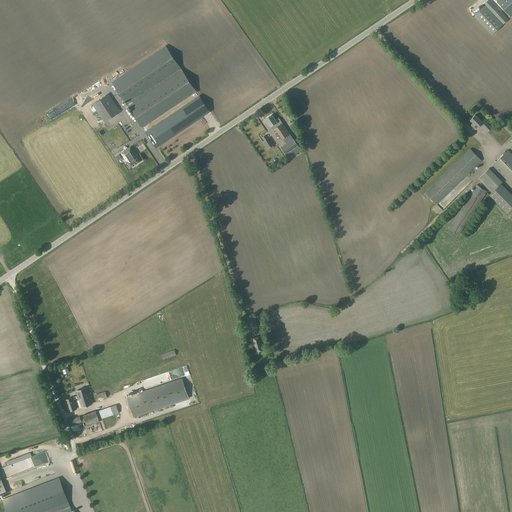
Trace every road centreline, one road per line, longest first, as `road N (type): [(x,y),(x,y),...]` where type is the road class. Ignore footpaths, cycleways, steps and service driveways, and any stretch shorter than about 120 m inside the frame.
road 1 (tertiary): [(7,275),(413,0)]
road 2 (unclassified): [(145,511),(120,444),(72,449),(7,275)]
road 3 (unknown): [(371,28),(460,122)]
